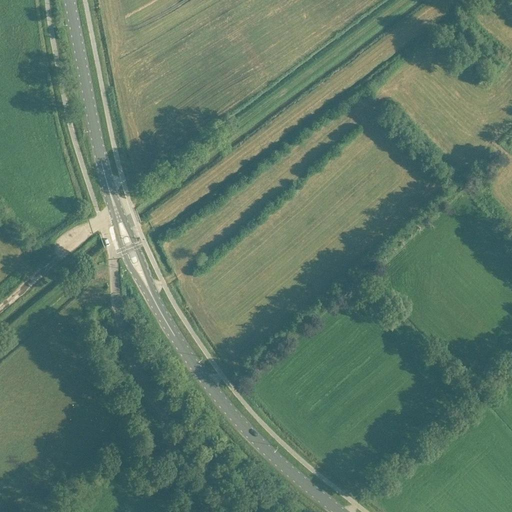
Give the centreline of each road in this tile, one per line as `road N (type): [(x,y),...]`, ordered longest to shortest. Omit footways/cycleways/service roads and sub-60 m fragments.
road 1 (track): [(405,0),(156,187)]
road 2 (unclassified): [(243,511),(143,384),(117,315),(112,255)]
road 3 (secondary): [(338,511),(239,422),(152,296)]
road 4 (secondary): [(104,175),(66,0)]
road 5 (track): [(0,310),(102,222)]
